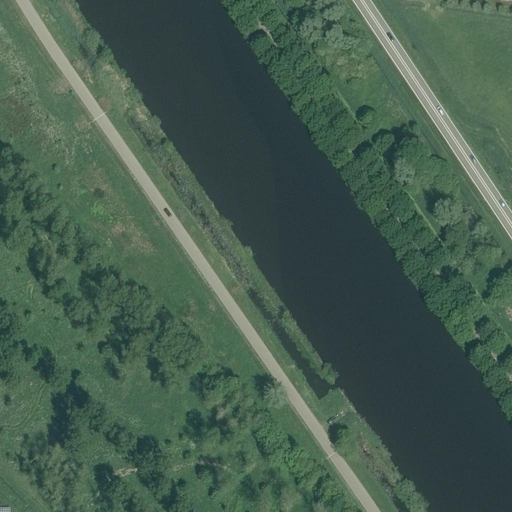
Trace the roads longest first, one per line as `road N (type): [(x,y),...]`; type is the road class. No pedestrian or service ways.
road 1 (unclassified): [(382,511),(28,0)]
road 2 (primary): [(511,225),(361,0)]
